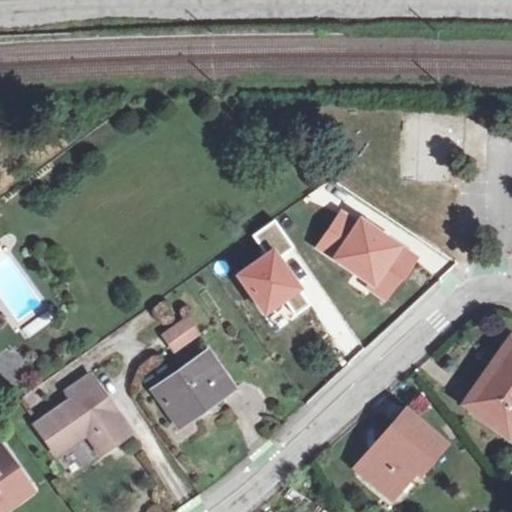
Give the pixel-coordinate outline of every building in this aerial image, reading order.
[(0,238),(9,232),(2,221),(0,221),(0,238)] [(383,315),(372,300),(349,318),(361,332),(383,315)] [(188,315),(165,331),(175,346),(198,329),(188,315)] [(511,339),(481,383),(486,386),(471,406),(504,429),(511,419),(511,339)] [(232,389),(208,353),(155,389),(180,425),(232,389)] [(72,399),(35,424),(56,454),(93,429),(107,450),(131,433),(91,374),(67,391),(72,399)] [(466,403),(471,406),(486,386),(481,383),(466,403)] [(384,444),(377,451),(373,448),(357,468),(390,497),(416,467),(419,469),(440,443),(406,415),(382,441),(384,444)] [(0,508),(29,488),(0,448),(0,508)]
